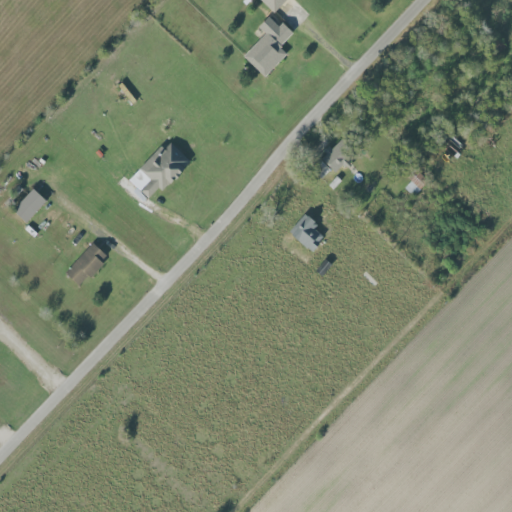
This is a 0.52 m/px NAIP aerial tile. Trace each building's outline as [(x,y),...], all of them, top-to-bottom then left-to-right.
[(259,0),(273,13),(286,0),(259,0)] [(243,57),(264,77),(286,54),(279,48),(292,33),(281,23),(278,27),(267,17),(258,27),(264,34),(243,57)] [(190,161),(167,139),(129,180),(148,198),(157,188),(161,191),(190,161)] [(320,157),(336,173),(350,160),(346,156),(351,151),(340,139),(320,157)] [(25,222),(45,200),(32,188),(12,210),(25,222)] [(310,252),(325,235),(303,214),(288,231),(310,252)] [(107,256),(92,242),(64,272),(79,286),(107,256)]
